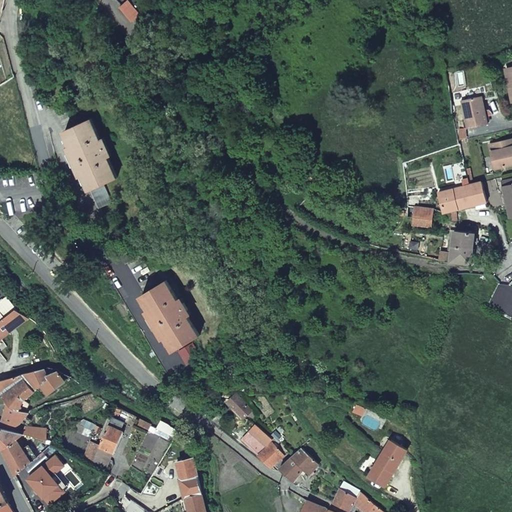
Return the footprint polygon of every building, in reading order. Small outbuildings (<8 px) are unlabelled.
[(136,11),(125,0),(121,0),(116,5),(128,18),(136,11)] [(511,65),(503,68),(510,100),(511,100),(511,65)] [(462,100),(469,128),(490,123),(483,94),(462,100)] [(72,159),(78,173),(81,172),(96,206),(108,200),(100,182),(113,176),(104,156),(108,154),(100,135),(96,137),(88,117),(62,129),(68,143),(66,144),(72,159)] [(466,128),(458,130),(460,139),(468,137),(466,128)] [(495,168),(511,164),(511,139),(489,145),(495,168)] [(511,215),(511,183),(511,184),(511,179),(500,181),(501,186),(502,186),(509,216),(511,215)] [(481,180),(438,192),(443,211),(443,212),(486,200),(481,180)] [(432,208),(406,204),(405,214),(411,215),(431,217),(432,208)] [(431,217),(411,215),(411,223),(431,226),(431,217)] [(454,231),(450,253),(439,252),(438,261),(471,263),(472,248),(473,233),(454,231)] [(188,311),(178,295),(175,297),(163,277),(139,292),(147,306),(145,308),(161,335),(164,334),(172,347),(197,332),(185,312),(188,311)] [(0,317),(14,306),(5,294),(0,297),(0,317)] [(0,336),(26,316),(14,306),(0,317),(0,336)] [(188,340),(176,348),(184,362),(197,354),(188,340)] [(40,383),(56,370),(43,366),(23,371),(35,386),(40,383)] [(47,393),(69,375),(59,371),(56,370),(40,383),(47,393)] [(20,372),(7,378),(12,385),(24,377),(33,388),(35,386),(23,371),(20,372)] [(24,377),(12,385),(23,399),(34,390),(33,388),(24,377)] [(0,394),(6,403),(7,403),(15,412),(17,410),(23,410),(26,403),(23,399),(12,385),(7,378),(0,379),(0,394)] [(256,414),(236,392),(228,399),(243,417),(248,413),(253,417),(256,414)] [(225,402),(240,419),(243,417),(228,399),(225,402)] [(2,420),(13,423),(17,422),(26,413),(28,411),(17,410),(15,412),(7,403),(2,420)] [(211,407),(204,416),(208,419),(216,412),(217,412),(211,407)] [(219,428),(221,416),(217,412),(216,412),(208,419),(219,428)] [(114,452),(122,432),(117,429),(121,421),(110,416),(97,446),(90,463),(90,464),(104,471),(113,451),(114,452)] [(283,455),(268,439),(269,437),(255,425),(252,428),(251,432),(244,439),(260,455),(259,456),(271,468),(273,465),(282,456),(283,455)] [(30,462),(16,441),(21,433),(19,433),(0,427),(0,449),(14,475),(30,462)] [(21,433),(44,439),(45,427),(24,427),(19,433),(21,433)] [(283,438),(275,429),(271,432),(279,441),(283,438)] [(43,441),(33,449),(37,455),(50,444),(47,441),(45,443),(43,441)] [(406,450),(390,441),(372,475),(386,484),(406,450)] [(90,463),(97,446),(89,443),(82,459),(90,463)] [(279,469),(294,480),(302,469),(308,478),(312,474),(310,472),(317,465),(301,448),(287,462),(279,469)] [(205,511),(192,456),(185,457),(185,455),(177,457),(181,476),(179,477),(184,496),(185,496),(189,511),(205,511)] [(282,456),(273,465),(278,470),(279,469),(287,462),(282,456)] [(160,488),(168,474),(156,467),(148,481),(160,488)] [(13,511),(0,486),(0,511),(13,511)] [(357,496),(341,487),(333,501),(351,510),(353,500),(365,510),(368,511),(367,511),(381,511),(382,510),(361,491),(357,496)] [(324,511),(326,509),(308,500),(302,511),(324,511)] [(363,511),(365,510),(353,500),(351,510),(354,511),(363,511)]
